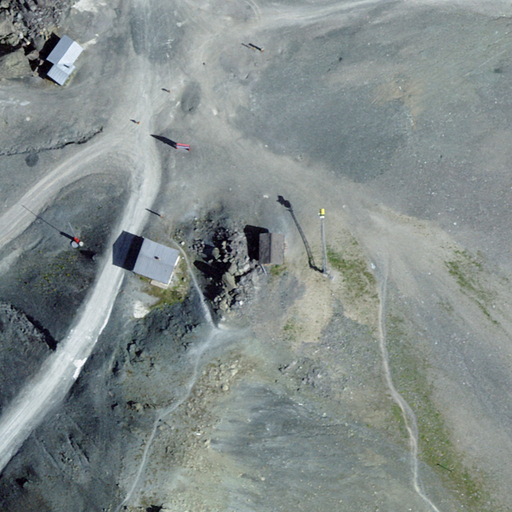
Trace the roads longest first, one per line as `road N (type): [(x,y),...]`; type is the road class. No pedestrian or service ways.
road 1 (track): [(141,219),(139,236),(62,362),(0,441)]
road 2 (track): [(185,93),(310,26),(409,0)]
road 3 (track): [(0,233),(85,151),(126,133)]
